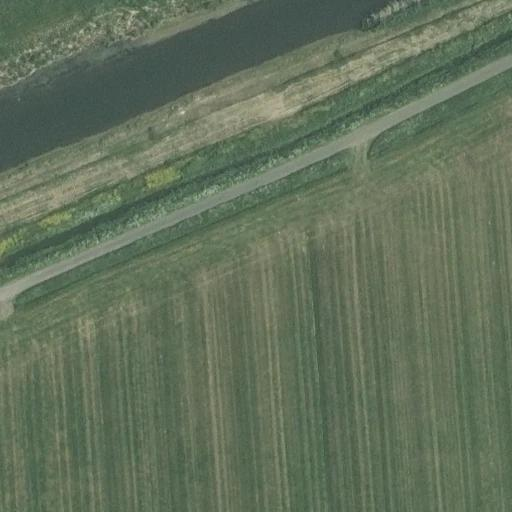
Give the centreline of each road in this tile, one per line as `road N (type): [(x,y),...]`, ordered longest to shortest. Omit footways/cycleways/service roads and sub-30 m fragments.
road 1 (unclassified): [(0,294),(354,138),(511,53)]
road 2 (track): [(0,224),(508,0)]
